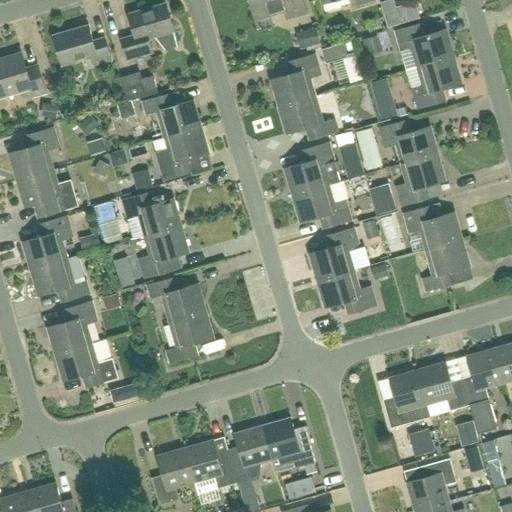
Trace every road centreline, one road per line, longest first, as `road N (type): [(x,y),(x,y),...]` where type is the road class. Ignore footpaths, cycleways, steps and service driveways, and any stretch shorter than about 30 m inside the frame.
road 1 (residential): [(301,367),(197,0)]
road 2 (residential): [(87,430),(301,367)]
road 3 (residential): [(322,361),(511,306)]
road 4 (residential): [(364,511),(322,361)]
road 5 (residential): [(41,443),(0,295)]
road 6 (residential): [(511,147),(470,0)]
